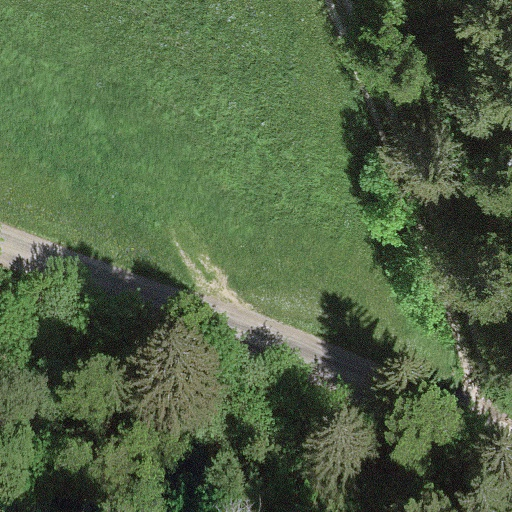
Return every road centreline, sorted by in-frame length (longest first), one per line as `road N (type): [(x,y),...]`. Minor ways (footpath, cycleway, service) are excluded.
road 1 (unclassified): [(0,231),(220,318),(511,461)]
road 2 (track): [(511,427),(436,275),(344,0)]
